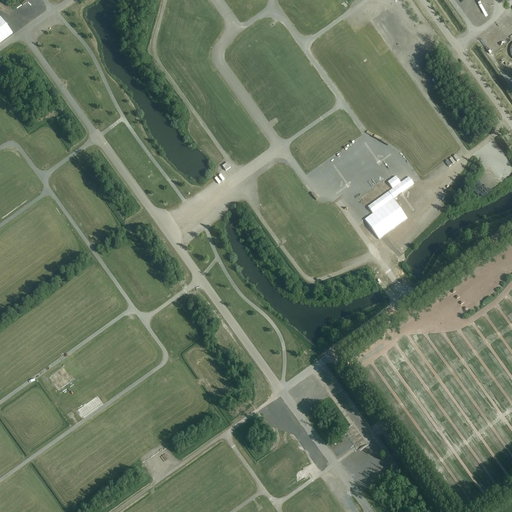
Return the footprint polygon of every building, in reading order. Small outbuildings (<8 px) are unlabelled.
[(399,14),(411,33),(423,26),(411,7),(399,14)] [(183,8),(175,17),(180,22),(188,13),(183,8)] [(268,35),(273,32),(275,36),(280,33),(275,24),(265,30),(268,35)] [(167,42),(171,43),(174,27),(171,27),(170,29),(167,29),(165,36),(168,37),(168,39),(165,38),(163,45),(166,46),(167,42)] [(246,48),(253,47),(253,43),(259,43),(258,39),(264,38),(264,31),(257,32),(257,35),(250,36),(250,40),(246,41),(246,48)] [(284,57),(290,55),(287,45),(281,46),(284,57)] [(241,63),(245,59),(242,55),(246,52),(243,48),(234,54),(241,63)] [(178,63),(175,63),(175,66),(177,70),(172,73),(185,91),(189,88),(187,85),(192,84),(192,85),(196,85),(196,90),(197,91),(212,90),(211,84),(213,83),(212,82),(212,79),(214,79),(211,76),(207,79),(206,79),(206,76),(204,74),(208,72),(196,54),(190,54),(178,63)] [(169,67),(175,63),(172,58),(165,62),(169,67)] [(302,90),(288,67),(269,78),(283,101),(302,90)] [(397,82),(390,83),(393,95),(399,93),(397,82)] [(432,121),(440,130),(444,127),(437,118),(432,121)] [(227,146),(232,141),(222,130),(217,134),(227,146)] [(327,133),(321,137),(329,149),(335,145),(327,133)] [(436,164),(439,143),(418,140),(414,160),(436,164)] [(447,151),(450,157),(443,161),(444,164),(455,158),(450,149),(447,151)] [(328,163),(340,155),(339,153),(326,161),(328,163)] [(344,160),(334,164),(336,170),(346,165),(344,160)] [(346,165),(334,172),(336,177),(349,169),(346,165)] [(415,170),(412,176),(425,184),(428,178),(423,175),(424,174),(415,170)] [(233,180),(234,182),(238,179),(241,185),(246,182),(242,175),(233,180)] [(242,187),(247,193),(252,189),(247,182),(242,187)] [(280,185),(274,188),(279,199),(285,196),(280,185)] [(340,239),(341,221),(338,216),(312,215),(311,225),(315,225),(312,227),(319,239),(319,236),(323,234),(325,237),(330,237),(329,242),(326,244),(326,245),(330,246),(330,251),(334,248),(339,245),(339,244),(340,243),(339,240),(340,239)] [(399,228),(408,222),(403,217),(395,223),(399,228)] [(326,266),(307,271),(310,284),(336,278),(335,274),(329,276),(326,266)] [(468,301),(475,311),(480,308),(479,306),(480,305),(479,303),(476,305),(473,302),(472,303),(470,300),(468,301)] [(262,313),(264,311),(257,302),(255,303),(262,313)] [(396,364),(406,380),(416,375),(400,349),(396,352),(402,360),(396,364)] [(391,392),(378,371),(369,377),(382,398),(391,392)] [(339,377),(336,379),(342,388),(345,386),(339,377)] [(298,390),(305,399),(313,393),(306,384),(298,390)] [(70,402),(77,398),(74,392),(67,396),(70,402)] [(299,392),(295,394),(300,404),(304,403),(299,392)] [(397,405),(400,403),(394,395),(391,397),(397,405)] [(346,467),(357,459),(354,456),(344,465),(346,467)]
